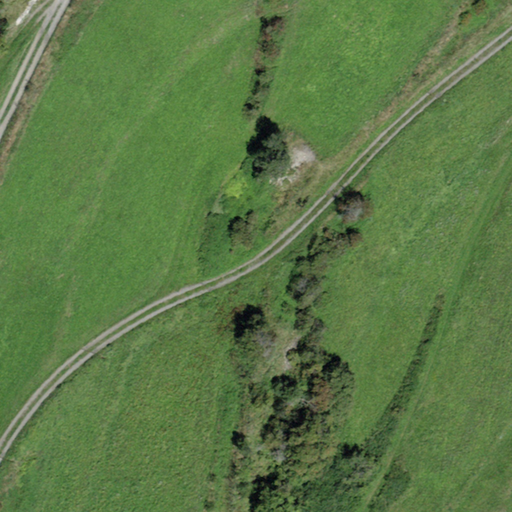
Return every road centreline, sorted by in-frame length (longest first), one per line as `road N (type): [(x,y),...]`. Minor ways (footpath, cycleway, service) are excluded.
road 1 (track): [(0,450),(82,350),(151,307),(255,260),(427,96),(511,29)]
road 2 (track): [(62,0),(0,117)]
